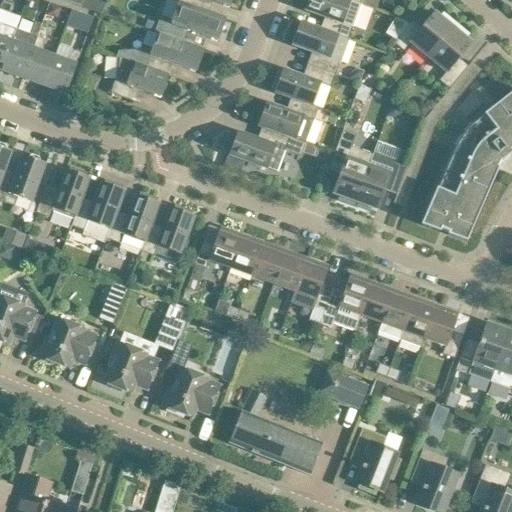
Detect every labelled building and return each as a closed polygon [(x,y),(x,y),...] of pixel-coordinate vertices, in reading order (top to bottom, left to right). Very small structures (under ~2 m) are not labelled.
[(66,0),(66,2),(101,15),(105,4),(93,0),(66,0)] [(179,4),(191,8),(202,11),(206,0),(228,8),(231,0),(171,0),(172,1),(179,4)] [(301,23),(300,23),(324,32),(337,36),(347,40),(352,27),(354,28),(362,6),(349,1),(345,0),(304,0),(302,5),(306,7),(305,11),(329,19),(324,32),(301,23)] [(345,0),(349,1),(362,6),(375,11),(378,0),(345,0)] [(51,4),(47,16),(59,20),(63,8),(51,4)] [(154,33),(159,34),(170,38),(190,45),(194,34),(216,42),(224,19),(202,11),(191,8),(179,4),(173,21),(160,16),(157,25),(154,33)] [(401,13),(399,18),(408,22),(411,12),(406,10),(401,13)] [(410,43),(428,58),(456,25),(443,15),(440,18),(435,13),(418,33),(409,25),(393,43),(403,52),(410,43)] [(82,15),(76,30),(87,34),(93,19),(82,15)] [(147,21),(144,29),(154,33),(157,25),(147,21)] [(3,25),(0,23),(0,70),(1,71),(12,41),(17,27),(4,23),(3,25)] [(35,23),(31,35),(37,37),(42,25),(35,23)] [(324,32),(300,23),(299,27),(295,25),(289,40),(294,42),(292,46),(316,54),(312,67),(335,75),(339,62),(329,58),(337,36),(324,32)] [(456,25),(428,58),(446,73),(439,81),(449,90),(465,71),(455,63),(471,43),(465,38),(468,35),(456,25)] [(119,51),(117,57),(168,75),(167,76),(169,76),(173,65),(195,73),(203,50),(190,45),(170,38),(159,34),(153,49),(119,51)] [(23,45),(12,41),(1,71),(22,79),(37,37),(31,35),(23,45)] [(44,40),(37,37),(22,79),(43,87),(54,57),(43,52),(44,40)] [(66,61),(54,57),(43,87),(65,95),(81,53),(74,50),(66,61)] [(159,98),(167,76),(168,75),(117,57),(115,81),(110,94),(133,102),(138,90),(159,98)] [(465,71),(464,72),(470,77),(478,68),(471,63),(465,71)] [(295,100),(295,101),(311,106),(319,84),(330,88),(335,75),(312,67),(307,79),(283,70),(282,74),(278,73),(272,88),(276,89),(275,93),(295,100)] [(351,74),(349,80),(360,83),(364,72),(358,70),(351,74)] [(464,72),(458,78),(465,84),(470,77),(464,72)] [(458,78),(453,85),(460,90),(465,84),(458,78)] [(361,85),(355,100),(367,104),(371,91),(361,85)] [(449,90),(448,91),(454,97),(460,90),(453,85),(449,90)] [(78,90),(76,94),(78,98),(82,99),(85,98),(87,94),(85,90),(82,88),(78,90)] [(448,91),(442,98),(449,103),(454,97),(448,91)] [(425,215),(420,226),(439,233),(440,231),(448,233),(447,235),(466,242),(496,174),(498,170),(498,168),(500,165),(502,163),(504,161),(511,154),(511,92),(506,97),(474,122),(465,130),(458,140),(453,150),(451,154),(425,215)] [(442,98),(437,104),(443,110),(449,103),(442,98)] [(311,106),(295,101),(290,113),(267,104),(265,108),(261,106),(256,122),(260,123),(258,127),(266,130),(289,138),(305,144),(318,108),(311,106)] [(437,104),(431,111),(438,116),(443,110),(437,104)] [(419,106),(413,112),(423,120),(430,111),(424,106),(419,106)] [(391,108),(388,118),(393,120),(399,117),(401,112),(391,108)] [(431,111),(423,120),(431,125),(438,116),(431,111)] [(423,120),(419,132),(427,135),(431,125),(423,120)] [(305,144),(289,138),(266,130),(262,142),(238,133),(236,137),(232,135),(227,151),(231,152),(230,156),(249,163),(248,165),(259,169),(260,167),(276,173),(284,151),(300,157),(305,144)] [(339,201),(354,206),(372,155),(354,148),(359,136),(343,130),(330,166),(342,170),(333,194),(340,196),(339,201)] [(419,132),(416,140),(424,143),(427,135),(419,132)] [(416,140),(413,148),(421,151),(424,143),(416,140)] [(0,183),(3,176),(11,152),(6,150),(5,146),(0,143),(0,183)] [(413,148),(411,156),(418,159),(421,151),(413,148)] [(372,155),(354,206),(369,212),(370,207),(377,210),(386,186),(398,191),(406,168),(394,163),(395,160),(373,152),(372,155)] [(0,183),(0,201),(14,207),(17,198),(32,203),(45,164),(40,162),(39,158),(31,155),(28,158),(22,156),(14,180),(3,176),(0,183)] [(408,162),(408,164),(416,166),(418,160),(418,159),(411,156),(408,162)] [(406,168),(405,171),(413,174),(416,166),(408,164),(406,168)] [(75,216),(80,204),(88,180),(85,178),(86,174),(71,169),(69,173),(66,172),(57,195),(44,191),(46,186),(45,186),(35,214),(49,219),(51,212),(73,220),(75,216)] [(405,171),(402,179),(410,182),(413,174),(405,171)] [(402,179),(399,187),(407,190),(410,182),(402,179)] [(104,244),(106,239),(110,229),(115,216),(123,192),(119,191),(121,187),(106,181),(104,186),(101,184),(92,208),(80,204),(75,216),(73,220),(71,227),(85,232),(85,231),(89,232),(92,240),(104,244)] [(398,191),(396,195),(404,198),(407,190),(399,187),(398,191)] [(110,229),(106,239),(141,252),(145,241),(150,229),(158,205),(154,204),(156,200),(141,194),(139,198),(135,197),(127,221),(115,216),(110,229)] [(396,195),(393,204),(401,206),(404,198),(396,195)] [(145,241),(141,252),(154,257),(154,255),(177,263),(180,254),(182,248),(184,249),(188,238),(186,237),(193,218),(189,216),(191,212),(176,207),(174,211),(170,210),(162,233),(150,229),(145,241)] [(209,261),(230,269),(242,236),(220,228),(214,246),(203,242),(194,265),(206,269),(209,261)] [(23,237),(8,231),(4,243),(19,248),(23,237)] [(263,243),(248,238),(242,236),(230,269),(251,277),(263,243)] [(251,277),(273,284),(285,251),(263,243),(251,277)] [(2,246),(0,252),(0,258),(6,261),(11,258),(14,250),(2,246)] [(273,284),(294,292),(306,259),(285,251),(273,284)] [(322,285),(327,272),(328,267),(306,259),(294,292),(290,305),(311,312),(312,308),(324,312),(333,289),(322,285)] [(343,293),(333,289),(324,312),(319,325),(331,329),(333,324),(354,332),(360,316),(372,283),(350,275),(343,293)] [(360,316),(381,324),(393,290),(372,283),(360,316)] [(0,341),(9,345),(12,337),(24,342),(36,312),(23,307),(24,306),(22,306),(27,295),(15,290),(11,301),(0,296),(0,341)] [(415,298),(400,293),(393,290),(381,324),(378,333),(399,341),(403,331),(415,298)] [(403,331),(424,339),(436,306),(415,298),(403,331)] [(458,314),(442,308),(436,306),(424,339),(445,347),(442,355),(454,359),(462,336),(452,332),(458,314)] [(103,307),(98,319),(113,325),(118,313),(103,307)] [(225,317),(236,320),(239,311),(229,307),(225,317)] [(249,314),(239,311),(236,320),(246,324),(249,314)] [(225,339),(230,325),(204,316),(199,329),(225,339)] [(69,369),(72,361),(85,366),(96,336),(84,331),(85,330),(57,319),(49,339),(46,338),(38,357),(69,369)] [(168,321),(157,348),(172,354),(177,341),(183,327),(168,321)] [(474,361),(495,368),(509,332),(493,327),(492,328),(486,326),(477,351),(465,347),(456,371),(468,375),(474,361)] [(269,329),(266,338),(276,342),(280,333),(269,329)] [(511,390),(511,333),(509,332),(495,368),(490,382),(511,390)] [(147,391),(149,385),(159,361),(146,356),(147,355),(116,343),(108,361),(111,363),(103,383),(131,394),(134,386),(147,391)] [(352,371),(354,366),(355,361),(345,357),(341,367),(352,371)] [(168,364),(161,380),(162,381),(174,385),(172,389),(169,387),(162,406),(186,416),(193,418),(196,411),(208,416),(220,386),(208,381),(208,380),(182,369),(168,364)] [(375,374),(386,378),(389,368),(379,364),(375,374)] [(400,372),(389,368),(386,378),(396,382),(400,372)] [(368,387),(362,385),(338,376),(329,398),(359,410),(368,387)] [(376,383),(370,398),(382,403),(388,387),(376,383)] [(229,444),(284,466),(310,476),(322,444),(281,428),(284,419),(261,409),(266,398),(252,391),(242,412),(241,412),(229,444)] [(436,406),(427,431),(440,435),(449,411),(436,406)] [(400,461),(394,458),(396,453),(381,448),(385,438),(362,429),(352,456),(364,461),(356,483),(360,485),(358,489),(374,495),(376,491),(380,493),(386,478),(392,481),(400,461)] [(511,434),(500,430),(494,445),(508,451),(511,440),(511,434)] [(12,471),(26,475),(34,449),(21,445),(12,471)] [(423,451),(412,477),(425,482),(416,504),(436,511),(441,511),(456,475),(442,469),(446,460),(423,451)] [(486,466),(473,498),(485,503),(481,511),(510,511),(511,508),(511,493),(504,490),(509,476),(486,466)] [(23,511),(64,511),(65,511),(40,503),(46,483),(25,477),(15,509),(23,511)] [(4,504),(10,487),(0,483),(0,504),(1,502),(4,504)] [(170,485),(168,492),(178,495),(180,488),(170,485)] [(236,511),(237,509),(219,503),(216,511),(236,511)]
